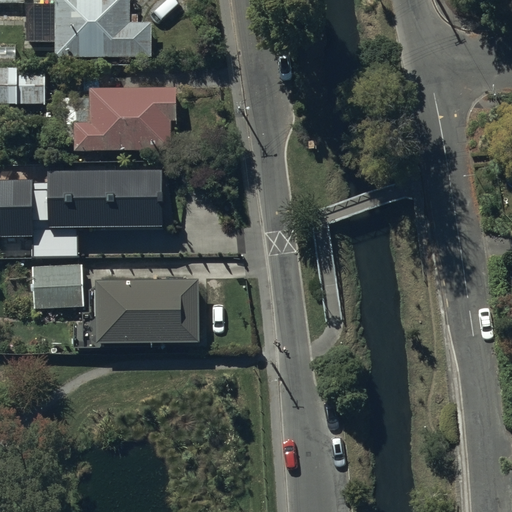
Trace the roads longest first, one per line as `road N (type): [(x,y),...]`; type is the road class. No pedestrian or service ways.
road 1 (unclassified): [(256,0),(318,511)]
road 2 (residential): [(433,62),(498,511)]
